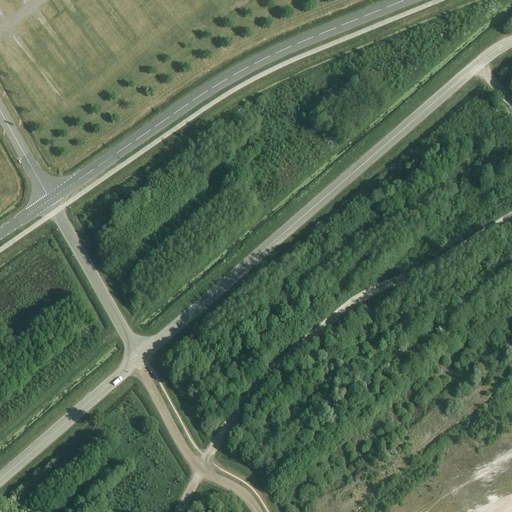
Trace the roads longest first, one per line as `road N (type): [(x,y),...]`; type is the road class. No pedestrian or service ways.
road 1 (track): [(177,511),(242,405),(308,338),(366,294),(457,253),(511,217)]
road 2 (tertiary): [(50,201),(273,55),(408,0)]
road 3 (unknown): [(0,45),(52,119),(74,128),(282,0)]
road 4 (track): [(257,511),(194,463),(138,358)]
